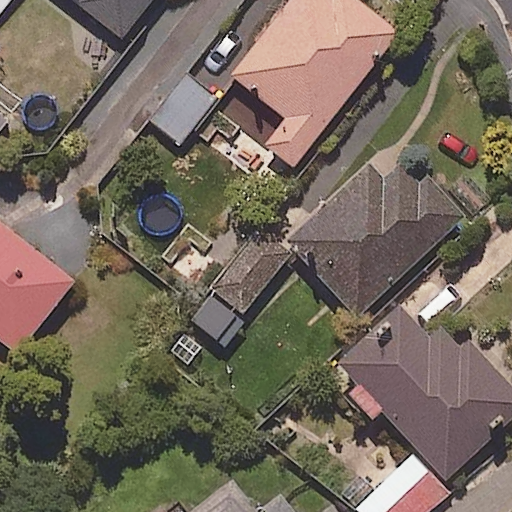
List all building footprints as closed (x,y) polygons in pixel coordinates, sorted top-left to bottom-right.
[(0,0),(0,18),(13,0),(0,0)] [(157,0),(73,0),(125,41),(157,0)] [(398,40),(346,0),(296,0),(234,79),(254,95),(234,121),(297,170),(398,40)] [(218,105),(187,78),(149,124),(180,150),(218,105)] [(466,223),(395,146),(287,247),(358,323),(466,223)] [(0,348),(17,362),(74,288),(0,230),(0,348)] [(249,239),(229,230),(212,269),(200,282),(214,291),(249,239)] [(291,259),(260,234),(219,286),(251,311),(291,259)] [(236,322),(212,302),(191,327),(216,347),(236,322)] [(429,346),(402,316),(340,373),(417,457),(358,511),(359,511),(431,511),(458,489),(451,481),(511,424),(511,393),(451,326),(429,346)] [(268,511),(250,511),(232,488),(202,511),(288,511),(281,503),(268,511)]
